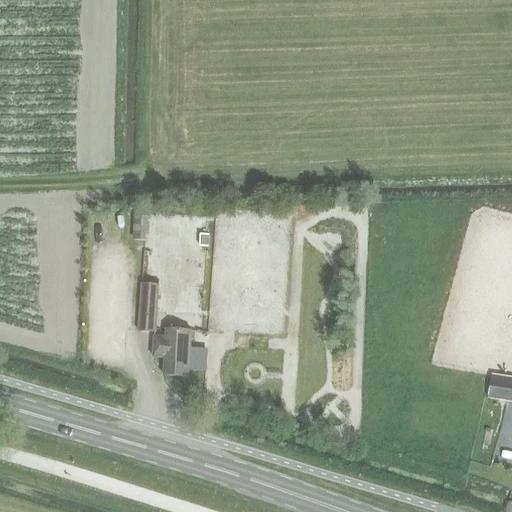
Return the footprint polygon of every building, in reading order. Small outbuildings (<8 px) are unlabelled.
[(147,242),(149,217),(133,216),(131,241),(147,242)] [(199,235),(198,247),(209,248),(209,235),(199,235)] [(140,284),(137,332),(155,334),(158,285),(140,284)] [(187,378),(190,331),(165,330),(165,338),(154,338),(152,358),(164,358),(163,376),(187,378)] [(511,378),(490,375),(486,398),(511,402),(511,378)]
